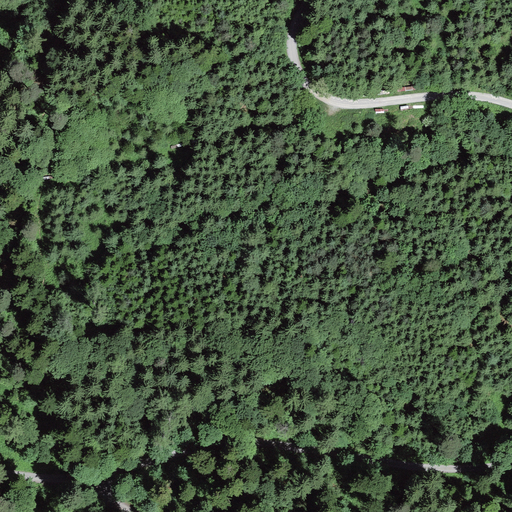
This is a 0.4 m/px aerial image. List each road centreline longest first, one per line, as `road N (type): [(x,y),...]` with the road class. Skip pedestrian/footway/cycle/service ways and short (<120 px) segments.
road 1 (track): [(75,480),(245,440),(442,468),(511,462)]
road 2 (track): [(334,102),(111,167),(0,188)]
road 3 (track): [(511,107),(435,96),(334,102),(304,81),(294,54),(293,29),(313,0)]
